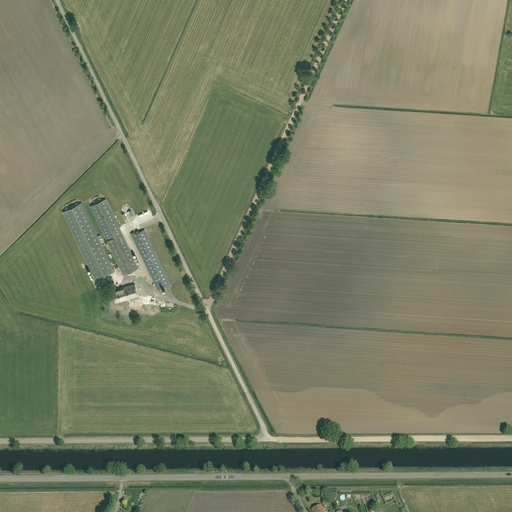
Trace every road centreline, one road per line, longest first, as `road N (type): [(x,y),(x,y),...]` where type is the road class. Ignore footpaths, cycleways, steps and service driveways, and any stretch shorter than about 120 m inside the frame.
road 1 (unclassified): [(259,439),(264,432),(250,399),(56,0)]
road 2 (track): [(345,0),(205,307)]
road 3 (unclassified): [(259,439),(0,441)]
road 4 (track): [(259,439),(511,438)]
road 5 (unclassified): [(291,476),(511,474)]
road 6 (unclassified): [(122,478),(291,476)]
road 7 (unclassified): [(122,478),(0,479)]
